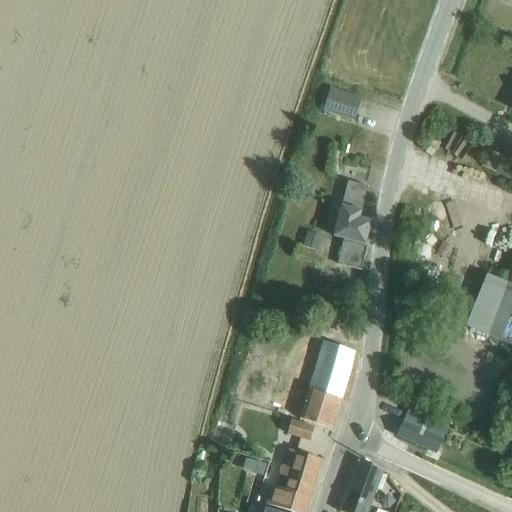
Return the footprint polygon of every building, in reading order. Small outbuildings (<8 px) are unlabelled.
[(323,112),(354,122),(357,110),(361,98),(330,88),(323,112)] [(483,167),(511,182),(511,161),(491,151),(483,167)] [(333,237),(365,245),(371,222),(359,219),(368,187),(348,182),(333,237)] [(299,246),(316,251),(320,236),(303,232),(299,246)] [(338,265),(361,270),(367,247),(343,241),(338,265)] [(488,276),(467,327),(511,345),(511,262),(504,282),(488,276)] [(302,418),(296,437),(303,439),(299,453),(321,461),(325,448),(331,429),(341,400),(349,372),(350,369),(354,352),(323,341),(299,417),(302,418)] [(402,425),(397,436),(437,454),(448,430),(449,427),(409,409),(402,425)] [(273,487),(266,509),(267,510),(274,511),(306,511),(309,499),(321,461),(296,453),(290,451),(287,462),(283,460),(278,476),(288,479),(284,490),(273,487)] [(369,511),(377,490),(382,475),(383,472),(361,459),(341,511),(369,511)] [(382,475),(377,490),(382,491),(387,477),(382,475)]
